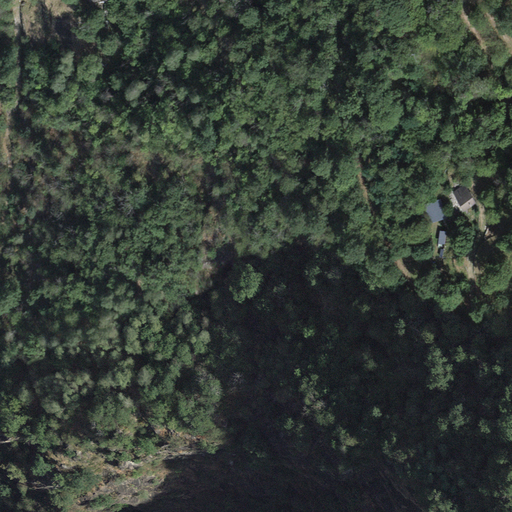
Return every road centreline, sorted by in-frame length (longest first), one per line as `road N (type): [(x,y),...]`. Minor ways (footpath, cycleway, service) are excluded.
road 1 (track): [(339,79),(362,171),(408,282),(473,393),(483,395),(470,270),(482,224),(474,174),(510,101),(462,13),(463,0)]
road 2 (track): [(0,256),(20,62),(18,0)]
road 3 (track): [(89,0),(105,51),(114,56),(124,0)]
